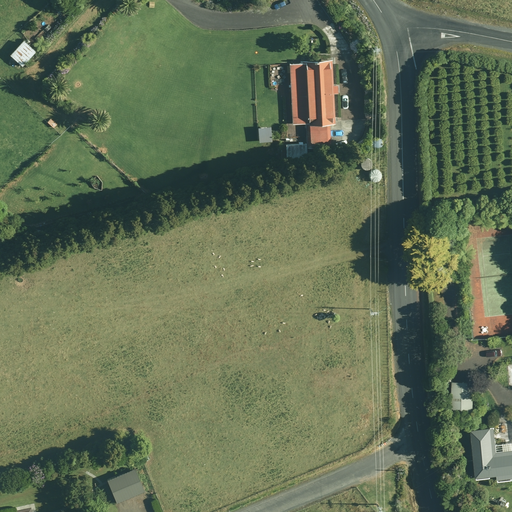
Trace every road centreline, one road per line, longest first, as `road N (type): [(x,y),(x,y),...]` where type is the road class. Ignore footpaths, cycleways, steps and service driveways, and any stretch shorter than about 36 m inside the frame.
road 1 (unclassified): [(419,443),(391,31)]
road 2 (residential): [(256,511),(419,443)]
road 3 (residential): [(391,31),(435,28),(511,42)]
